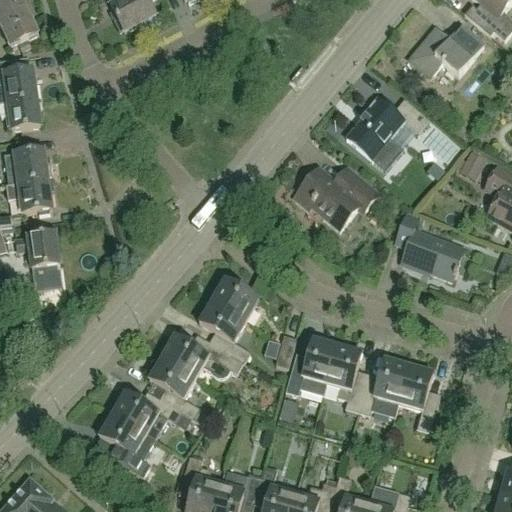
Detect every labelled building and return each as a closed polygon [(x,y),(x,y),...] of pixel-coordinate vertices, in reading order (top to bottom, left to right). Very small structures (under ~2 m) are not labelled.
[(149,7),(158,2),(156,0),(126,0),(128,2),(111,12),(125,38),(157,21),(149,7)] [(181,0),(185,7),(187,5),(189,9),(200,3),(198,0),(181,0)] [(511,28),(504,17),(511,8),(502,0),(469,0),(483,11),(479,16),(473,10),(465,19),(483,35),(491,41),(494,37),(505,46),(511,37),(511,28)] [(511,0),(502,0),(511,8),(511,0)] [(40,39),(22,2),(0,12),(0,30),(1,30),(12,53),(40,39)] [(459,83),(484,52),(461,32),(451,45),(437,33),(427,45),(428,46),(413,65),(433,82),(443,70),(459,83)] [(37,104),(34,76),(7,79),(6,72),(0,72),(0,110),(8,110),(8,108),(37,104)] [(38,106),(37,104),(8,108),(8,110),(0,110),(0,115),(1,123),(10,122),(12,137),(41,133),(38,106)] [(403,156),(390,145),(405,127),(419,139),(429,126),(405,105),(394,118),(377,104),(364,120),(365,121),(347,144),(386,177),(403,156)] [(476,187),(488,167),(486,166),(488,163),(474,155),(473,158),(472,157),(466,166),(463,164),(457,175),(461,177),(460,178),(476,187)] [(48,183),(52,182),(50,171),(47,171),(45,156),(6,162),(9,192),(49,186),(48,183)] [(366,215),(379,199),(348,173),(336,187),(320,173),(294,203),(309,215),(311,212),(340,236),(361,211),(366,215)] [(511,181),(498,173),(486,195),(499,203),(488,223),(511,236),(511,181)] [(49,186),(9,192),(7,192),(9,207),(21,205),(23,220),(40,218),(40,222),(51,220),(50,216),(53,216),(49,186)] [(453,287),(465,255),(420,238),(424,227),(407,220),(396,250),(408,254),(402,270),(422,278),(422,276),(453,287)] [(12,234),(10,222),(0,223),(0,235),(1,235),(12,234)] [(61,271),(56,240),(28,244),(29,245),(17,246),(19,258),(30,257),(33,275),(48,273),(49,276),(59,275),(59,271),(61,271)] [(511,259),(503,256),(501,262),(511,266),(511,259)] [(247,327),(260,305),(239,293),(225,285),(212,307),(247,327)] [(239,341),(247,327),(212,307),(199,329),(224,343),(218,354),(231,362),(243,369),(251,357),(235,348),(239,341)] [(296,344),(284,341),(276,370),(288,373),(296,344)] [(243,369),(231,362),(218,354),(206,346),(200,356),(175,342),(163,364),(197,385),(204,373),(211,377),(213,380),(218,383),(223,383),(228,381),(230,377),(237,381),(239,377),(243,380),(248,372),(243,369)] [(309,363),(296,359),(285,398),(298,402),(303,384),(327,391),(338,352),(314,345),(309,363)] [(356,422),(368,380),(357,376),(362,359),(338,352),(327,391),(340,395),(338,404),(347,407),(345,415),(347,415),(346,419),(356,422)] [(197,385),(163,364),(150,386),(166,396),(160,406),(182,420),(206,434),(213,422),(185,406),(197,385)] [(398,411),(409,372),(385,365),(380,383),(368,380),(356,422),(358,423),(358,424),(368,426),(370,422),(372,413),(384,416),(386,407),(398,411)] [(417,435),(429,438),(440,400),(429,396),(434,379),(409,372),(398,411),(422,417),(417,435)] [(182,420),(160,406),(157,403),(151,414),(126,399),(113,421),(148,441),(160,421),(175,431),(182,420)] [(151,471),(136,462),(148,441),(113,421),(100,443),(116,452),(110,463),(145,483),(151,471)] [(191,463),(180,501),(192,505),(189,511),(215,511),(222,491),(208,487),(211,477),(201,474),(203,467),(191,463)] [(292,511),(296,500),(272,493),(277,476),(264,472),(261,483),(255,511),(257,511),(292,511)] [(511,478),(507,477),(501,501),(511,504),(511,478)] [(254,511),(255,511),(261,483),(250,480),(249,484),(228,478),(228,480),(225,479),(222,491),(215,511),(254,511)] [(339,482),(336,492),(331,511),(369,511),(370,510),(346,503),(351,485),(339,482)] [(62,511),(31,485),(7,511),(62,511)] [(308,503),(296,500),(292,511),(331,511),(336,492),(324,489),(322,496),(310,493),(308,503)] [(408,511),(411,502),(398,498),(375,492),(370,510),(369,511),(408,511)] [(511,511),(511,504),(501,501),(497,511),(511,511)]
